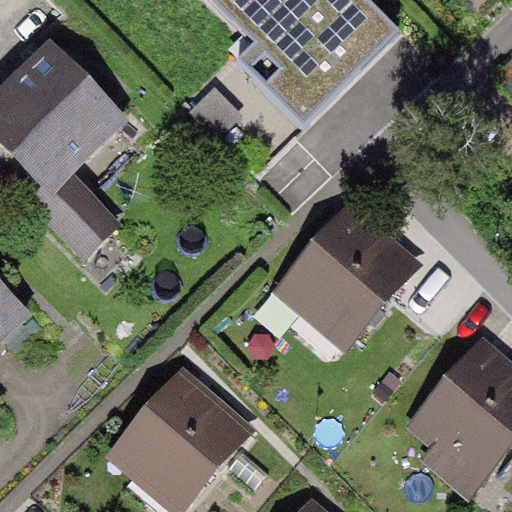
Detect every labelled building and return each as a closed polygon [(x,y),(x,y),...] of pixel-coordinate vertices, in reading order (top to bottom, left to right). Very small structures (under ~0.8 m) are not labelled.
[(397,34),(362,0),(212,0),(289,75),(272,93),(306,126),(397,34)] [(119,126),(55,61),(0,115),(0,135),(53,190),(37,206),(90,260),(119,231),(66,178),(119,126)] [(246,120),(217,92),(193,116),(222,145),(246,120)] [(301,139),(273,170),(308,201),(336,169),(301,139)] [(274,300),(348,362),(427,271),(353,208),(274,300)] [(0,339),(21,319),(0,298),(0,339)] [(417,428),(484,487),(511,455),(511,382),(481,356),(417,428)] [(196,511),(262,436),(188,373),(110,463),(167,511),(196,511)]
